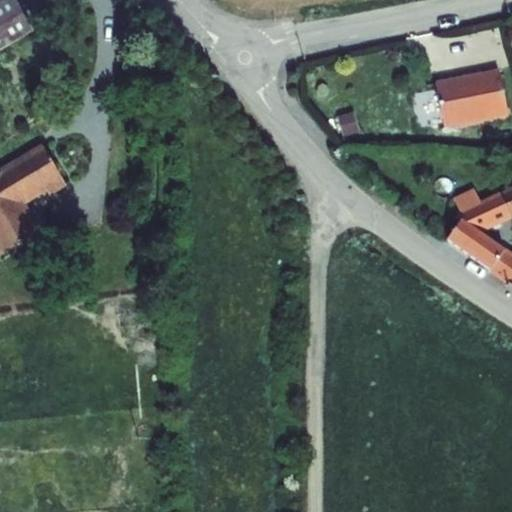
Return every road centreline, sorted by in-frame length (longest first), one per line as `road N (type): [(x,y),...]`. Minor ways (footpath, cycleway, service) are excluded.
road 1 (unclassified): [(511,312),(326,175),(261,98),(244,58)]
road 2 (track): [(326,175),(316,244),(315,511)]
road 3 (unclassified): [(491,0),(279,40),(244,58)]
